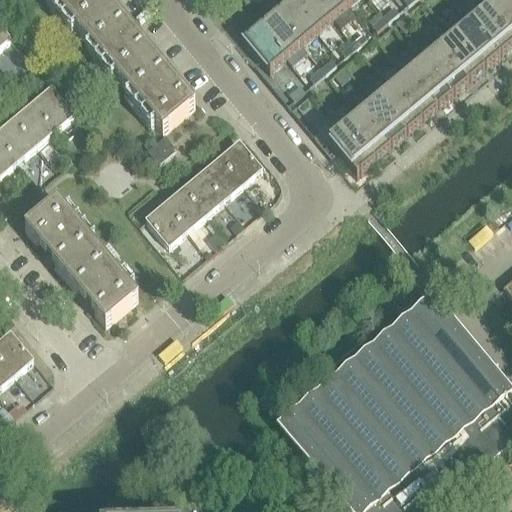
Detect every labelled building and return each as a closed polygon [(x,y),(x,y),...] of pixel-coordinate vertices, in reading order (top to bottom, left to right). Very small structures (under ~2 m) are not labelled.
[(45,0),(82,44),(114,17),(105,6),(101,8),(94,0),(45,0)] [(333,27),(311,0),(302,0),(292,9),(318,40),(333,27)] [(470,0),(307,137),(330,164),(336,160),(328,150),(344,137),(360,124),(376,111),(392,98),(407,84),(423,71),(439,58),(455,45),(471,32),(487,18),(502,5),(508,0),(470,0)] [(349,14),(337,0),(311,0),(333,27),(349,14)] [(365,0),(364,0),(337,0),(349,14),(365,0)] [(408,11),(419,2),(417,0),(408,0),(403,5),(408,11)] [(511,0),(508,0),(502,5),(511,16),(511,0)] [(511,16),(502,5),(487,18),(511,48),(511,16)] [(318,40),(292,9),(276,22),(302,53),(318,40)] [(388,28),(399,19),(394,12),(383,22),(388,28)] [(121,91),(154,65),(144,53),(141,56),(122,33),(125,31),(114,17),(82,44),(121,91)] [(511,54),(511,48),(487,18),(471,32),(499,65),(511,54)] [(415,30),(407,20),(396,29),(404,39),(415,30)] [(302,53),(276,22),(261,35),(286,66),(302,53)] [(377,37),(388,28),(383,22),(372,31),(377,37)] [(499,65),(471,32),(455,45),(483,79),(499,65)] [(0,55),(10,47),(0,34),(0,55)] [(286,66),(261,35),(244,49),(270,80),(286,66)] [(356,54),(368,45),(362,39),(351,48),(356,54)] [(483,79),(455,45),(439,58),(467,92),(483,79)] [(345,63),(356,54),(351,48),(340,57),(345,63)] [(467,92),(439,58),(423,71),(451,105),(467,92)] [(163,141),(195,114),(184,101),(181,104),(162,81),(165,78),(154,65),(121,91),(163,141)] [(325,80),(336,71),(331,65),(320,74),(325,80)] [(451,105),(423,71),(407,84),(436,118),(451,105)] [(314,89),(325,80),(320,74),(309,83),(314,89)] [(341,91),(351,83),(344,74),(334,82),(341,91)] [(436,118),(407,84),(392,98),(420,131),(436,118)] [(294,107),(304,98),(299,92),(288,100),(294,107)] [(74,123),(51,96),(32,112),(55,139),(74,123)] [(420,131),(392,98),(376,111),(404,145),(420,131)] [(404,145),(376,111),(360,124),(388,158),(404,145)] [(55,139),(32,112),(14,127),(37,155),(55,139)] [(388,158),(360,124),(344,137),(372,171),(388,158)] [(37,155),(14,127),(0,138),(0,148),(18,170),(37,155)] [(372,171),(344,137),(328,150),(336,160),(357,184),(372,171)] [(159,172),(177,157),(165,143),(148,158),(159,172)] [(0,185),(18,170),(0,148),(0,185)] [(262,178),(239,150),(220,166),(243,194),(262,178)] [(243,194),(220,166),(202,182),(224,209),(243,194)] [(224,209),(202,182),(183,197),(206,224),(224,209)] [(206,224),(183,197),(165,212),(187,240),(206,224)] [(65,286),(98,259),(57,210),(25,237),(36,251),(39,248),(58,271),(55,273),(65,286)] [(187,240),(165,212),(146,228),(169,256),(187,240)] [(244,233),(237,225),(229,232),(236,240),(244,233)] [(225,247),(217,237),(206,245),(215,256),(225,247)] [(138,307),(130,298),(98,259),(65,286),(76,298),(79,296),(89,308),(98,318),(95,321),(106,334),(138,307)] [(456,499),(511,452),(511,405),(433,311),(371,362),(360,349),(334,371),(345,384),(283,435),(344,507),(347,511),(441,511),(446,508),(449,511),(451,511),(455,509),(461,505),(456,499)] [(33,369),(10,341),(0,349),(0,367),(14,384),(33,369)] [(0,396),(14,384),(0,367),(0,396)] [(0,422),(0,427),(4,432),(14,423),(8,416),(0,422)]
